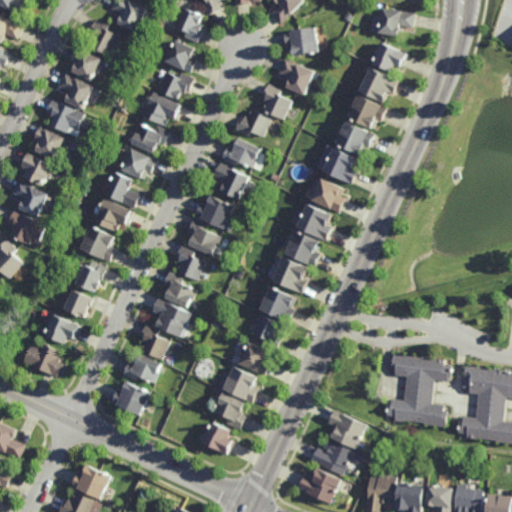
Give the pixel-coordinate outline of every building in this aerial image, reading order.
[(26,15),(0,2),(0,0),(28,0),(32,2),(26,15)] [(146,17),(147,18),(140,32),(122,23),(126,15),(127,14),(114,8),(117,0),(132,0),(150,8),(146,17)] [(210,14),(203,1),(205,0),(222,0),(224,3),(220,5),(222,7),(210,14)] [(307,0),(283,23),(273,12),(282,3),(279,0),(307,0)] [(199,41),(186,36),(189,30),(176,25),(183,6),(204,15),(201,23),(204,24),(203,27),(205,28),(199,41)] [(416,27),(404,25),(403,27),(406,27),(405,32),(403,31),(402,35),(382,32),(386,7),(418,12),(416,27)] [(20,39),(8,33),(3,43),(0,41),(0,13),(26,26),(20,39)] [(115,55),(93,46),(97,38),(94,37),(96,33),(93,32),(99,19),(112,25),(110,29),(124,35),(115,55)] [(322,52),(295,56),(293,44),(290,45),(287,30),(294,29),(294,30),(319,26),(322,52)] [(193,72),(187,69),(186,70),(168,61),(178,39),(200,50),(196,57),(200,58),(193,72)] [(405,50),(412,53),(405,67),(400,64),(397,72),(377,63),(381,55),(378,53),(381,46),(383,47),(385,42),(405,50)] [(0,46),(13,53),(7,66),(3,64),(0,71),(0,46)] [(102,74),(100,72),(96,80),(73,69),(77,62),(74,61),(80,47),(106,59),(103,65),(106,66),(102,74)] [(309,95),(291,88),(293,84),(290,82),(292,78),(295,79),(295,77),(283,72),(288,58),(319,71),(309,95)] [(395,76),(404,80),(398,93),(394,92),(389,103),(383,100),(384,100),(364,91),(375,67),(395,76)] [(181,77),(184,71),(197,77),(191,91),(188,89),(186,92),(184,91),(180,99),(160,89),(169,71),(181,77)] [(88,110),(70,101),(74,93),(75,92),(62,86),(68,72),(99,86),(88,110)] [(288,119),(267,110),(271,102),(268,101),(269,97),(267,96),(273,83),(286,89),(283,95),(296,101),(288,119)] [(178,117),(169,114),(168,116),(172,118),(168,126),(146,116),(152,103),(151,103),(156,92),(184,104),(178,117)] [(385,105),(386,105),(392,108),(386,121),(382,119),(378,129),(353,118),(363,95),(385,105)] [(80,110),(81,109),(89,113),(81,130),(74,127),(71,133),(65,131),(65,130),(54,125),(57,119),(53,117),(58,107),(53,105),(56,98),(62,101),(61,102),(80,110)] [(275,118),(267,137),(254,131),(252,135),(239,130),(245,116),(248,117),(249,114),(252,115),(255,108),(275,118)] [(157,129),(159,124),(172,131),(166,143),(161,141),(155,153),(133,143),(138,132),(136,131),(141,122),(157,129)] [(373,132),(373,131),(380,134),(374,148),(370,146),(366,156),(341,144),(351,122),(373,132)] [(65,153),(61,151),(57,160),(38,151),(39,149),(37,148),(40,141),(37,140),(44,126),(50,129),(50,130),(69,139),(66,144),(69,145),(65,153)] [(265,149),(256,168),(240,160),(238,165),(224,159),(231,146),(236,148),(237,146),(238,146),(242,138),(265,149)] [(153,157),(153,156),(159,159),(152,173),(149,172),(146,179),(143,178),(124,169),(134,148),(153,157)] [(364,160),(360,168),(358,168),(358,170),(363,172),(357,185),(329,172),(339,149),(364,160)] [(51,178),(49,177),(44,186),(25,177),(29,170),(24,167),(29,157),(28,157),(30,153),(55,165),(53,170),(55,171),(51,178)] [(242,200),(224,192),(229,181),(217,176),(223,163),(253,177),(242,200)] [(134,205),(108,196),(116,172),(136,178),(132,190),(138,192),(134,205)] [(39,218),(21,209),(27,198),(15,193),(22,180),(51,193),(39,218)] [(343,214),(337,210),(336,211),(317,202),(327,180),(349,190),(345,197),(350,199),(343,214)] [(237,207),(227,231),(205,221),(205,220),(205,219),(198,216),(204,203),(207,205),(211,196),(237,207)] [(129,224),(128,224),(128,225),(119,221),(119,222),(122,224),(118,232),(97,223),(102,211),(101,211),(107,199),(135,212),(129,224)] [(334,225),(333,224),(332,227),(336,229),(330,242),(302,229),(313,206),(338,217),(334,225)] [(41,242),(34,239),(31,245),(13,237),(16,230),(13,229),(15,225),(11,223),(17,209),(49,224),(41,242)] [(220,245),(218,244),(214,253),(193,243),(197,234),(191,231),(196,218),(210,224),(208,231),(223,238),(220,245)] [(112,260),(85,247),(85,246),(84,245),(93,226),(118,238),(115,246),(118,247),(112,260)] [(323,243),(320,249),(323,251),(317,263),(311,260),(289,249),(293,242),(295,243),(300,232),(323,243)] [(12,276),(0,264),(0,256),(2,254),(0,252),(0,250),(10,240),(19,249),(17,251),(27,261),(12,276)] [(190,248),(192,246),(198,249),(196,253),(208,259),(199,278),(180,269),(184,260),(181,259),(182,257),(179,255),(184,245),(190,248)] [(313,263),(308,272),(307,272),(305,274),(311,277),(305,290),(276,276),(288,252),(313,263)] [(110,266),(103,279),(102,279),(102,280),(103,280),(99,287),(98,286),(97,289),(79,281),(88,261),(91,263),(92,261),(94,262),(95,259),(110,266)] [(195,295),(194,295),(190,305),(165,294),(170,283),(167,281),(173,269),(186,275),(185,279),(195,283),(194,286),(199,288),(195,295)] [(291,320),(285,317),(285,316),(263,306),(274,282),(298,294),(293,305),(297,307),(291,320)] [(86,314),(67,306),(76,286),(95,294),(89,307),(90,307),(86,314)] [(183,335),(159,324),(164,313),(155,308),(162,294),(195,310),(183,335)] [(75,320),(76,319),(83,323),(76,337),(70,334),(66,342),(48,333),(52,324),(50,324),(56,311),(75,320)] [(278,348),(265,342),(268,336),(255,330),(263,311),(284,321),(281,329),(283,330),(281,334),(284,335),(278,348)] [(163,357),(143,348),(146,341),(143,339),(145,336),(143,334),(149,322),(162,328),(159,332),(172,338),(163,357)] [(270,358),(273,360),(267,373),(241,361),(244,355),(241,354),(244,347),(247,348),(251,339),(271,348),(270,350),(273,351),(270,358)] [(61,348),(58,354),(61,355),(59,359),(64,362),(58,375),(53,373),(53,372),(25,359),(33,343),(40,346),(43,340),(61,348)] [(159,371),(161,372),(156,381),(141,373),(138,379),(125,373),(131,360),(136,362),(142,350),(164,361),(159,371)] [(438,359),(438,357),(446,358),(446,363),(454,364),(453,376),(451,376),(451,380),(436,378),(433,403),(445,404),(444,410),(448,410),(448,412),(450,412),(450,416),(447,415),(446,426),(424,423),(424,421),(405,419),(404,420),(396,419),(397,415),(388,414),(389,402),(392,402),(393,398),(406,399),(409,374),(397,373),(398,368),(394,367),(394,366),(392,365),(392,362),(394,362),(396,352),(417,354),(416,356),(438,359)] [(259,388),(253,401),(247,398),(225,387),(236,363),(260,374),(259,376),(260,377),(256,386),(259,388)] [(497,369),(497,368),(503,368),(503,369),(508,369),(508,370),(510,370),(510,372),(511,372),(511,396),(508,396),(505,421),(511,421),(511,443),(497,441),(496,439),(476,437),(477,438),(468,437),(468,432),(460,432),(461,419),(462,419),(462,415),(465,416),(465,415),(478,417),(481,392),(472,391),(472,387),(465,386),(468,364),(489,366),(489,368),(497,369)] [(152,390),(142,414),(120,404),(120,403),(113,400),(119,388),(122,389),(127,379),(152,390)] [(246,400),(241,413),(247,415),(241,428),(227,422),(230,416),(214,409),(219,399),(220,400),(225,391),(246,400)] [(358,447),(331,434),(335,424),(330,422),(337,408),(359,417),(369,424),(358,447)] [(20,457),(7,451),(7,450),(0,446),(0,419),(18,427),(13,438),(26,444),(20,457)] [(232,429),(229,436),(234,439),(234,440),(235,441),(229,453),(203,441),(209,428),(210,428),(214,420),(232,429)] [(358,452),(354,460),(351,458),(344,475),(312,461),(318,447),(328,451),(329,449),(325,447),(329,437),(334,440),(334,441),(358,452)] [(0,455),(9,460),(6,466),(10,468),(8,471),(13,473),(7,487),(2,484),(0,483),(0,455)] [(112,475),(102,498),(79,487),(79,488),(72,485),(79,472),(81,473),(86,463),(112,475)] [(318,467),(343,478),(331,503),(300,488),(306,475),(310,477),(316,466),(318,467)] [(396,508),(386,507),(387,502),(383,502),(382,511),(368,510),(369,499),(370,500),(372,476),(381,477),(382,471),(391,472),(391,475),(399,476),(396,508)] [(426,502),(425,502),(423,511),(409,511),(410,508),(409,508),(409,509),(399,508),(402,482),(428,485),(426,502)] [(471,483),(470,487),(487,488),(484,511),(469,511),(470,511),(467,510),(466,511),(457,511),(457,510),(458,510),(461,482),(471,483)] [(455,507),(454,507),(453,511),(438,511),(440,504),(430,503),(432,484),(457,486),(455,507)] [(97,500),(91,511),(60,511),(66,499),(68,500),(70,497),(73,498),(77,490),(97,500)] [(511,511),(490,511),(493,492),(511,494),(511,511)]
